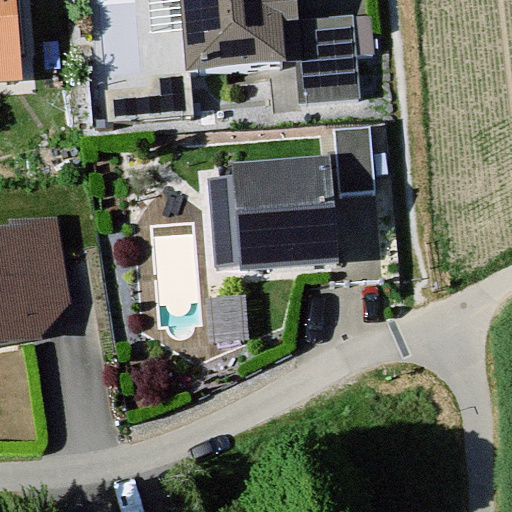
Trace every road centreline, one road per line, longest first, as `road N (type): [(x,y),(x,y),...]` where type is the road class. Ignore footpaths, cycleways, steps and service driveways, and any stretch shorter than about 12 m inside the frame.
road 1 (residential): [(0,471),(77,469),(162,448),(459,314)]
road 2 (track): [(459,314),(478,511)]
